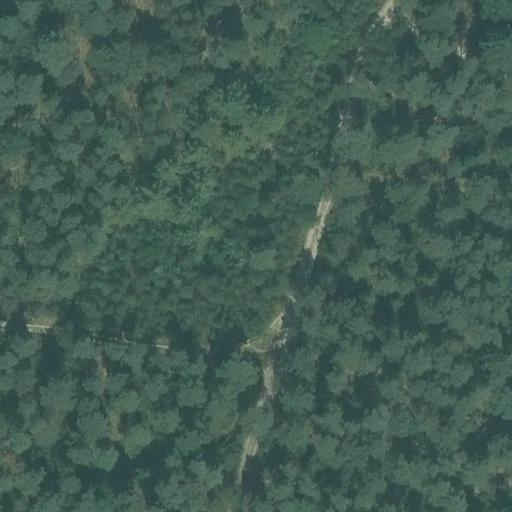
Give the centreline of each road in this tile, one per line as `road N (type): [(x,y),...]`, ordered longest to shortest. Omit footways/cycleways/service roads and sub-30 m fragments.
road 1 (track): [(511,77),(375,18),(214,511)]
road 2 (track): [(0,320),(182,361),(239,355),(266,341)]
